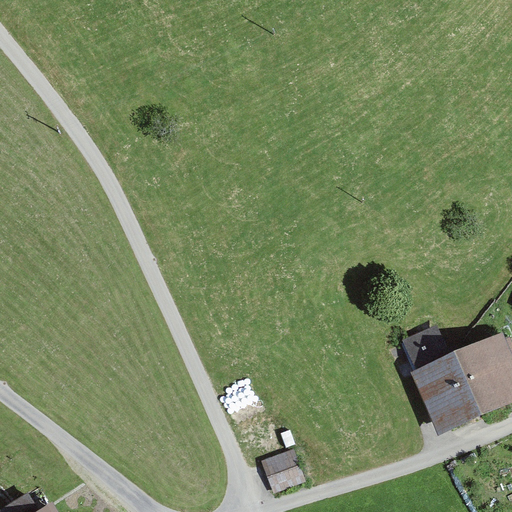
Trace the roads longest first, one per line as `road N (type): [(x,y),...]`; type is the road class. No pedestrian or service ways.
road 1 (unclassified): [(245,509),(231,456),(95,158),(0,38)]
road 2 (unclassified): [(245,509),(423,459),(511,424)]
road 3 (unclassified): [(0,393),(146,511)]
